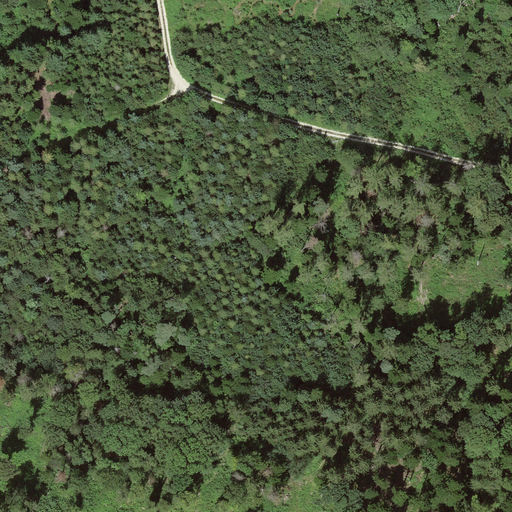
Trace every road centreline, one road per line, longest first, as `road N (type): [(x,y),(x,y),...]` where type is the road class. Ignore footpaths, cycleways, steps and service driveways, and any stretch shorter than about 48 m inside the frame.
road 1 (track): [(182,86),(313,129),(511,170)]
road 2 (track): [(0,167),(149,110),(182,86),(161,0)]
